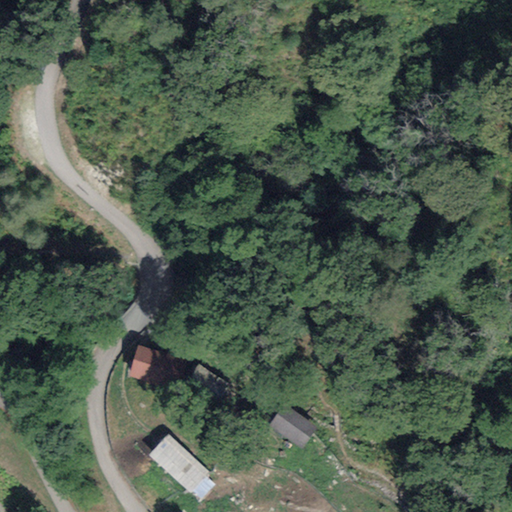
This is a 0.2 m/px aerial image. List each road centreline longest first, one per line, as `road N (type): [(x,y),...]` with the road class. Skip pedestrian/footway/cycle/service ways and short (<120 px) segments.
road 1 (unclassified): [(138,511),(107,461),(94,390),(103,359),(152,293),(154,268),(128,228),(62,170),(44,115),(46,80),(79,0)]
road 2 (unclassified): [(0,398),(67,511)]
